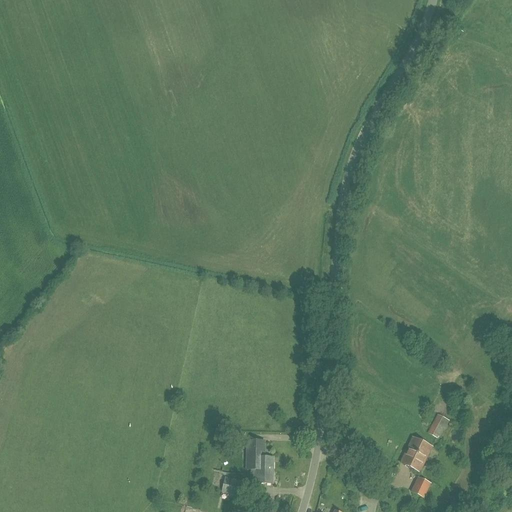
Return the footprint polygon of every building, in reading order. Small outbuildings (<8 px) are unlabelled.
[(401,463),(419,472),(431,447),(413,438),(401,463)] [(264,442),(247,441),(247,469),(256,469),(256,458),(264,458),(264,442)] [(237,446),(226,446),(226,456),(237,456),(237,446)] [(272,484),(273,458),(264,458),(256,458),(256,469),(256,483),(272,484)] [(237,496),(241,481),(225,478),(221,492),(237,496)] [(423,498),(430,484),(418,478),(411,492),(423,498)]
